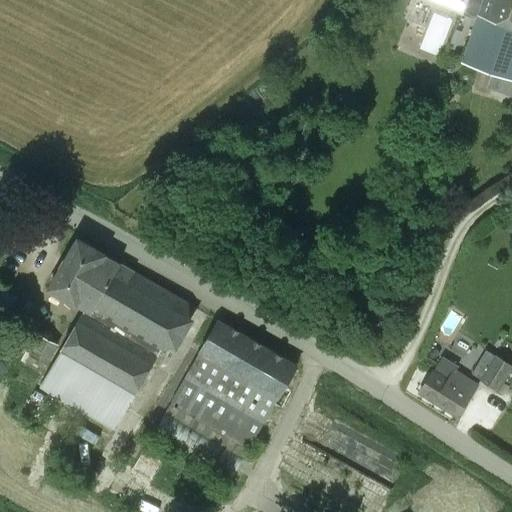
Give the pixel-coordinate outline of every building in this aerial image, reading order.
[(429,0),(462,13),(462,15),(476,20),(482,0),(429,0)] [(511,0),(482,0),(476,20),(461,63),(511,80),(511,0)] [(116,429),(159,355),(158,354),(161,348),(164,350),(171,347),(179,351),(198,319),(191,316),(190,299),(120,263),(106,254),(78,238),(49,289),(76,304),(77,304),(85,309),(84,312),(82,311),(61,349),(62,350),(40,387),(69,404),(70,402),(116,429)] [(299,365),(218,317),(198,352),(199,353),(170,403),(171,404),(153,436),(231,481),(250,449),(250,450),(278,399),(280,399),(299,365)] [(59,343),(40,333),(25,363),(44,373),(59,343)] [(511,388),(511,364),(496,354),(480,379),(499,392),(504,383),(511,388)] [(456,371),(458,367),(443,357),(434,371),(420,393),(457,417),(478,384),(456,371)]
